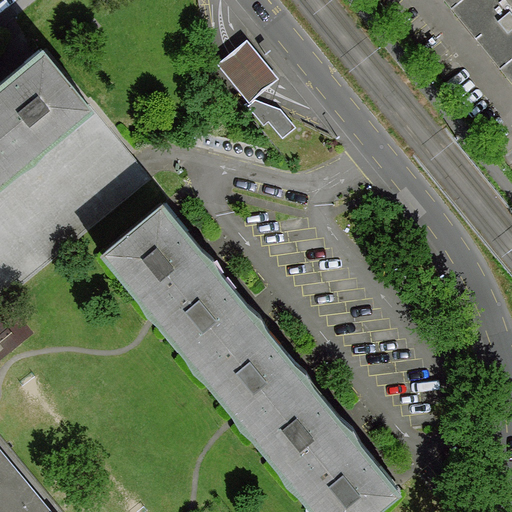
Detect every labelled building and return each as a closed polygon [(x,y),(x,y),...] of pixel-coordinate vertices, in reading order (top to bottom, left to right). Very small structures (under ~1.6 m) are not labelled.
[(511,0),(448,0),(511,77),(511,0)] [(283,78),(251,38),(233,53),(220,63),(253,103),(267,92),(283,78)] [(45,47),(0,84),(0,188),(97,109),(45,47)] [(162,195),(97,249),(318,511),(368,511),(402,485),(162,195)] [(0,511),(55,511),(0,445),(0,511)]
